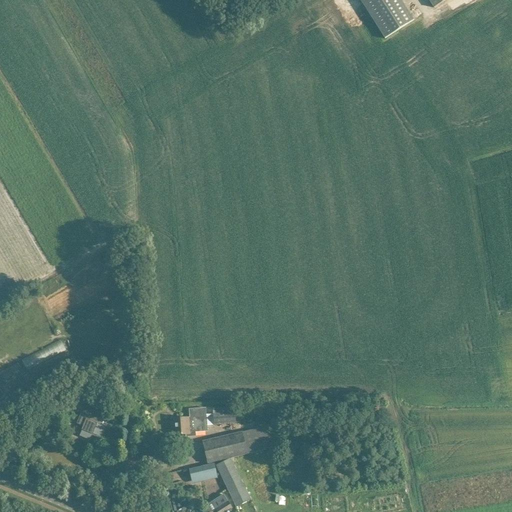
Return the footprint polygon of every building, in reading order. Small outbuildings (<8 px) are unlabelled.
[(360,0),(385,39),(414,21),(400,0),(360,0)] [(68,341),(22,359),(26,369),(72,351),(68,341)] [(20,373),(15,365),(0,373),(0,379),(2,382),(20,373)] [(235,407),(212,409),(213,414),(214,426),(236,424),(235,407)] [(185,418),(175,419),(177,435),(186,435),(186,437),(196,436),(196,431),(207,430),(207,428),(206,415),(205,408),(189,410),(189,418),(185,418)] [(81,412),(77,424),(83,427),(81,430),(92,435),(97,423),(96,423),(97,419),(81,412)] [(212,440),(203,442),(208,464),(217,462),(230,459),(231,459),(247,455),(264,451),(271,449),(266,427),(259,429),(242,433),(212,440)] [(230,459),(216,465),(236,507),(251,500),(231,459),(230,459)] [(214,464),(189,470),(193,485),(218,479),(214,464)] [(211,503),(215,510),(212,511),(225,511),(232,508),(224,495),(211,503)]
